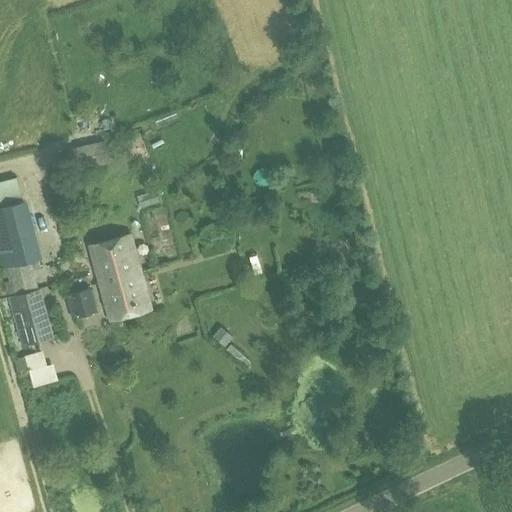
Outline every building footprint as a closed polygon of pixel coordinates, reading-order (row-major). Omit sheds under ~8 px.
[(87,147),(91,167),(109,163),(105,144),(87,147)] [(57,152),(55,168),(80,161),(76,147),(57,152)] [(248,168),(254,182),(270,176),(265,162),(248,168)] [(0,181),(0,206),(22,201),(17,178),(0,181)] [(0,261),(2,270),(31,262),(43,259),(27,200),(22,201),(0,206),(0,261)] [(152,253),(173,246),(159,201),(138,207),(152,253)] [(201,253),(228,240),(222,229),(195,242),(201,253)] [(100,284),(141,272),(130,234),(89,246),(100,284)] [(31,262),(2,270),(4,277),(9,276),(10,281),(5,283),(9,299),(34,292),(39,290),(31,262)] [(151,310),(141,272),(100,284),(110,321),(151,310)] [(91,288),(70,293),(77,318),(97,312),(91,288)] [(34,292),(9,299),(23,348),(48,341),(34,292)] [(214,338),(226,347),(233,338),(221,329),(214,338)] [(244,356),(230,343),(226,349),(240,361),(244,356)]
